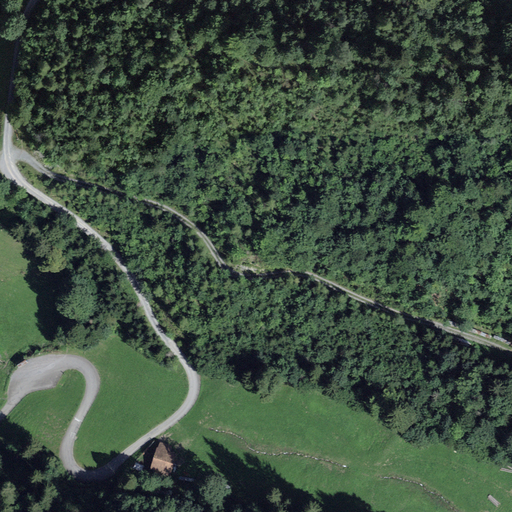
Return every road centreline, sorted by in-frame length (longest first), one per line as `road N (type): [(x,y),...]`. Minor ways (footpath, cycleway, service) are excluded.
road 1 (unclassified): [(0,416),(52,366),(79,364),(91,390),(66,456),(80,476),(96,477),(175,419),(193,388),(186,363),(118,259),(13,169),(12,85),(33,0)]
road 2 (track): [(7,146),(52,176),(172,212),(233,273),(312,276),(511,353)]
